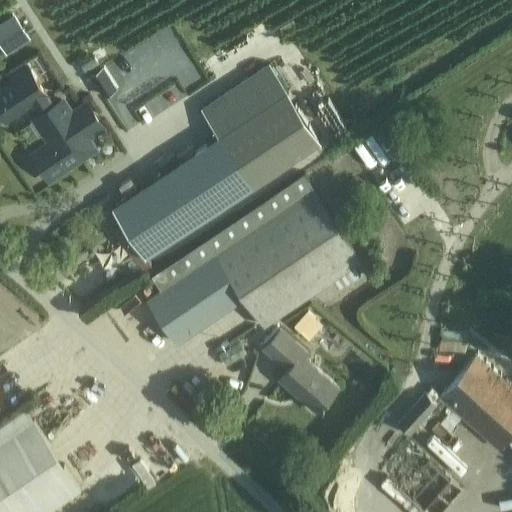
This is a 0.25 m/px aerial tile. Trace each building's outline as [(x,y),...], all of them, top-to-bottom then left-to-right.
[(0,16),(0,46),(3,51),(26,35),(10,10),(0,16)] [(34,57),(32,58),(41,72),(47,67),(46,65),(39,54),(34,57)] [(146,255),(213,212),(321,140),(270,62),(202,107),(220,134),(113,204),(146,255)] [(103,66),(92,73),(105,94),(116,87),(103,66)] [(11,87),(0,93),(0,102),(11,120),(32,107),(39,117),(28,124),(36,137),(42,133),(49,144),(27,159),(35,170),(40,167),(48,179),(49,178),(78,158),(71,147),(85,138),(100,128),(85,105),(84,104),(68,114),(60,102),(52,108),(28,71),(8,83),(11,87)] [(265,325),(364,259),(305,173),(154,275),(163,289),(149,298),(179,343),(246,297),(265,325)] [(285,328),(267,348),(288,367),(281,375),(317,409),(339,384),(306,353),(309,350),(285,328)] [(444,339),(443,350),(460,351),(460,339),(444,339)] [(448,400),(455,407),(441,422),(450,430),(463,414),(501,449),(511,437),(511,382),(480,353),(442,395),(433,387),(428,393),(427,392),(418,401),(398,423),(410,435),(430,413),(439,403),(442,407),(448,400)] [(187,379),(180,385),(191,396),(197,389),(187,379)] [(0,511),(53,511),(86,489),(37,421),(0,446),(0,511)] [(430,511),(441,511),(463,488),(407,437),(381,466),(430,511)] [(138,455),(128,459),(138,485),(148,481),(138,455)] [(331,458),(326,467),(342,477),(347,468),(331,458)]
